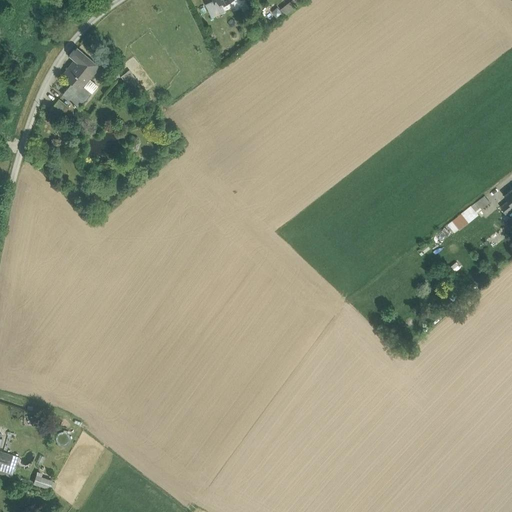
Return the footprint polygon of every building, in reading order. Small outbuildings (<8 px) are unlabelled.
[(219,0),(215,0),(213,1),(217,9),(223,6),(222,4),(219,0)] [(298,0),(295,0),(284,9),(288,13),(301,3),(298,0)] [(213,1),(207,4),(213,17),(219,14),(217,9),(213,1)] [(99,66),(76,47),(69,55),(74,59),(92,75),(99,66)] [(74,59),(62,75),(72,83),(72,82),(81,89),(92,75),(74,59)] [(129,70),(122,75),(126,81),(134,76),(129,70)] [(81,89),(72,82),(72,83),(67,89),(75,95),(70,101),(73,103),(72,104),(73,105),(74,104),(79,108),(89,95),(81,89)] [(67,89),(67,88),(62,94),(70,101),(75,95),(67,89)] [(68,107),(58,99),(50,109),(60,117),(68,107)] [(485,196),(471,206),(477,213),(490,202),(485,196)] [(511,204),(508,200),(501,207),(507,214),(511,209),(511,204)] [(17,456),(0,450),(0,460),(9,463),(15,465),(17,456)] [(9,463),(0,460),(0,473),(6,475),(9,463)] [(52,481),(40,477),(41,474),(37,472),(33,483),(50,488),(52,481)]
